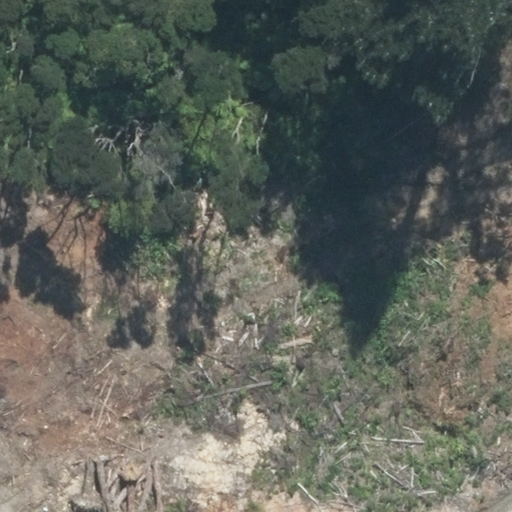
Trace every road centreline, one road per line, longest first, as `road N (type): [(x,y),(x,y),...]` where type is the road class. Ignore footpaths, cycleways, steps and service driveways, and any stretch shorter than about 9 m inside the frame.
road 1 (trunk): [(0,436),(511,299)]
road 2 (trunk): [(511,388),(78,511)]
